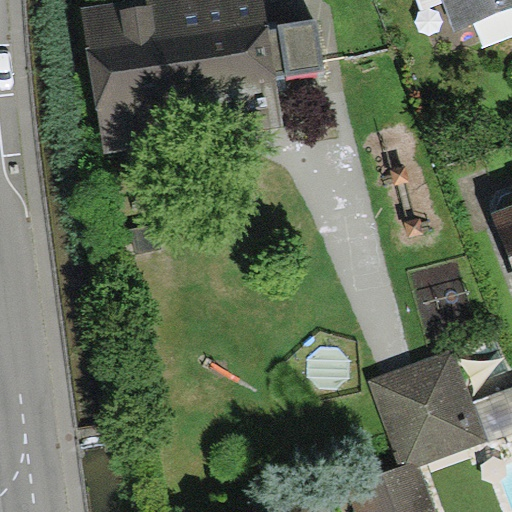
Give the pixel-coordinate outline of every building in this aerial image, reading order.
[(511,8),(511,0),(433,0),(447,34),(511,8)] [(81,27),(101,161),(309,130),(296,44),(255,50),(247,2),(81,27)] [(395,252),(434,241),(402,128),(363,139),(395,252)] [(511,220),(482,232),(511,307),(511,220)] [(405,468),(458,447),(430,374),(376,395),(405,468)] [(415,511),(402,476),(349,495),(355,511),(415,511)]
